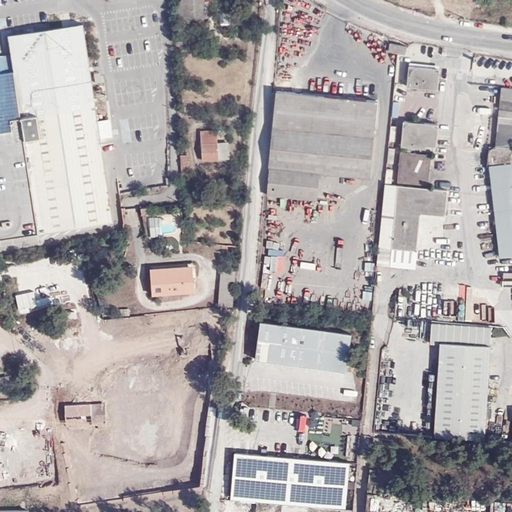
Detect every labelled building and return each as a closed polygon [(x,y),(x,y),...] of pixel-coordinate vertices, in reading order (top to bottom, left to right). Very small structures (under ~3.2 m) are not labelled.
[(201,20),(200,0),(180,0),(181,5),(171,6),(173,28),(182,27),(181,21),(201,20)] [(83,24),(46,31),(59,120),(99,115),(83,24)] [(99,115),(59,120),(46,31),(8,36),(13,72),(20,120),(37,235),(112,223),(99,115)] [(392,47),(400,48),(401,39),(392,38),(392,47)] [(400,48),(409,49),(409,41),(401,39),(400,48)] [(438,88),(440,67),(409,64),(407,85),(438,88)] [(13,72),(0,73),(0,240),(37,235),(20,120),(13,72)] [(511,87),(502,86),(496,146),(490,146),(488,165),(491,164),(501,256),(511,254),(511,87)] [(277,91),(271,167),(320,172),(370,177),(377,100),(277,91)] [(398,182),(428,185),(430,155),(411,152),(412,146),(425,148),(426,144),(435,145),(437,123),(404,120),(401,145),(405,146),(405,152),(400,151),(398,182)] [(230,158),(229,140),(218,141),(217,129),(202,130),(204,160),(230,158)] [(319,172),(271,167),(268,195),(305,198),(317,199),(319,172)] [(447,189),(386,184),(377,266),(416,270),(420,214),(444,216),(447,189)] [(317,199),(305,198),(304,216),(315,217),(317,199)] [(149,236),(166,235),(164,216),(148,217),(149,236)] [(197,291),(194,266),(152,269),(154,294),(197,291)] [(222,269),(218,304),(234,305),(238,271),(222,269)] [(65,319),(77,318),(76,308),(64,309),(65,319)] [(348,370),(354,331),(261,319),(257,357),(348,370)] [(484,441),(490,345),(491,326),(432,323),(431,344),(439,344),(433,438),(484,441)] [(0,385),(12,383),(10,375),(0,377),(0,385)] [(106,424),(105,404),(64,406),(66,425),(106,424)] [(347,508),(352,461),(236,451),(232,497),(347,508)]
